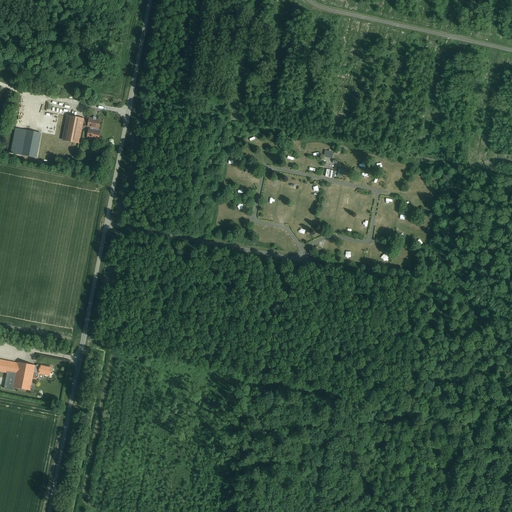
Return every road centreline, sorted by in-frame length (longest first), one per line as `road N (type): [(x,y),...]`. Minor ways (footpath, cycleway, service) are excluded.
road 1 (unclassified): [(49,511),(149,0)]
road 2 (track): [(511,298),(310,261)]
road 3 (track): [(78,511),(112,348),(83,339)]
